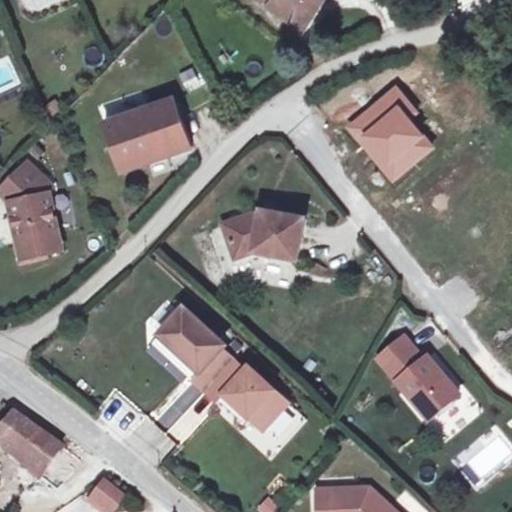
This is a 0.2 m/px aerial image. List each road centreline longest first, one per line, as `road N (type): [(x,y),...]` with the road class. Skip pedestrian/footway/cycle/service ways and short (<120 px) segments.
road 1 (unclassified): [(1,356),(67,310),(311,77),(499,0)]
road 2 (unclassified): [(1,356),(181,511)]
